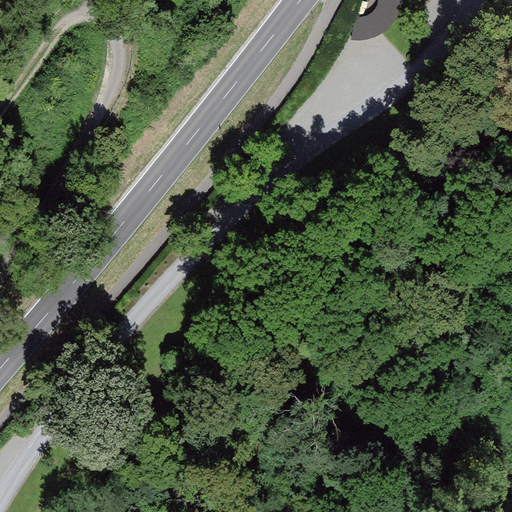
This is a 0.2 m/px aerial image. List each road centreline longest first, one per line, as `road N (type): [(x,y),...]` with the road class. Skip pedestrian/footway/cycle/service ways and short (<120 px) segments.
road 1 (secondary): [(304,0),(0,371)]
road 2 (track): [(0,273),(116,83),(115,33),(100,0)]
road 3 (track): [(0,107),(63,24),(100,8)]
